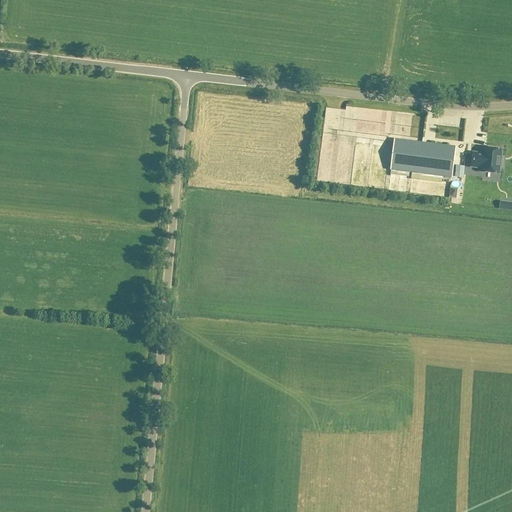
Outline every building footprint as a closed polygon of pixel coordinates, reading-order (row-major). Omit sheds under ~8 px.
[(388,124),(387,135),(424,140),(425,128),(388,124)] [(477,132),(477,134),(470,134),(471,148),(499,147),(499,131),(477,132)] [(454,148),(394,141),(390,171),(450,179),(454,148)] [(472,154),(470,168),(482,169),(482,173),(498,175),(499,167),(501,167),(502,159),(499,159),(500,151),(484,149),(484,155),(472,154)] [(455,167),(454,178),(462,179),(464,168),(455,167)]
